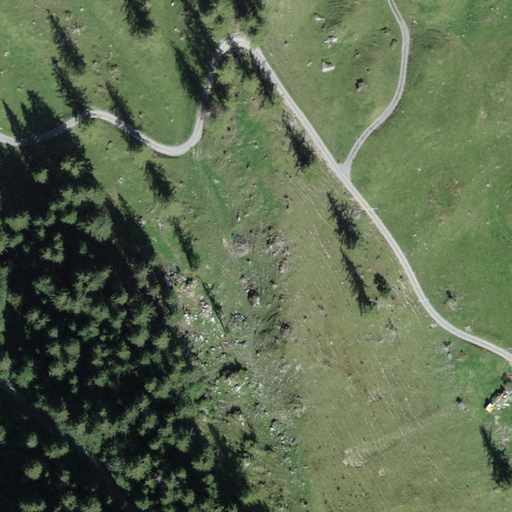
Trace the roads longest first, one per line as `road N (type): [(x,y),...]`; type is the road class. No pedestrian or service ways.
road 1 (track): [(0,134),(21,143),(112,120),(161,152),(181,153),(201,126),(213,59),(243,43),(391,242),(422,303),(452,332),(511,361)]
road 2 (track): [(511,241),(500,230),(461,50),(450,35),(401,21),(391,0)]
road 3 (track): [(132,511),(87,452),(0,387)]
road 4 (track): [(345,179),(360,142),(391,110),(402,84),(401,21)]
